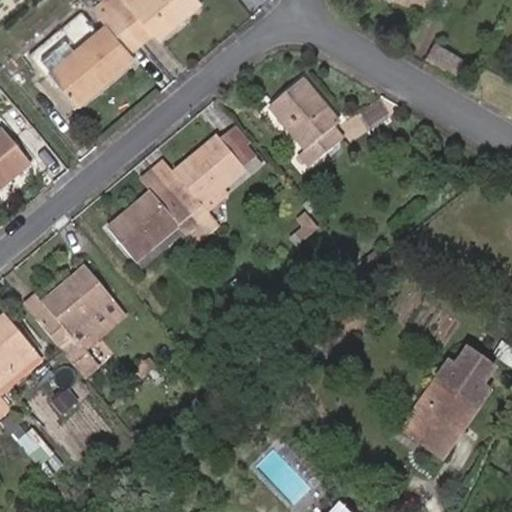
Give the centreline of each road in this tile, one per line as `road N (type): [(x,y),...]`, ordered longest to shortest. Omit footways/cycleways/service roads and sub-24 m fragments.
road 1 (residential): [(297,18),(250,46),(0,253)]
road 2 (residential): [(511,144),(297,18)]
